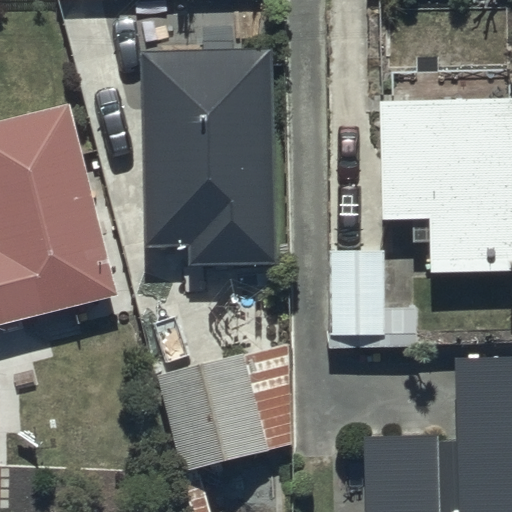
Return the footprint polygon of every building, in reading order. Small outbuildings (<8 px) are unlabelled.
[(267,53),(133,54),(135,245),(184,245),(184,270),(269,269),(267,53)] [(511,104),(370,106),(371,225),(409,224),(409,248),(419,248),(419,278),(511,276),(511,104)] [(62,109),(0,124),(0,326),(110,299),(62,109)] [(375,254),(323,254),(322,337),(375,338),(375,254)] [(283,346),(216,364),(214,356),(148,373),(174,476),(231,461),(286,444),(283,346)] [(430,437),(355,437),(355,511),(511,511),(511,358),(447,359),(447,444),(430,444),(430,437)]
